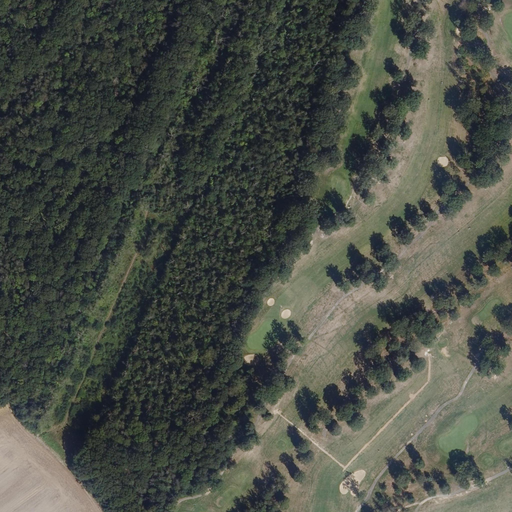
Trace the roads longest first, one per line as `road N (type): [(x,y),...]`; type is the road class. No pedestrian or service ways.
road 1 (track): [(228,0),(138,251),(69,407),(63,445),(6,383),(0,388)]
road 2 (track): [(343,0),(304,153),(164,511)]
